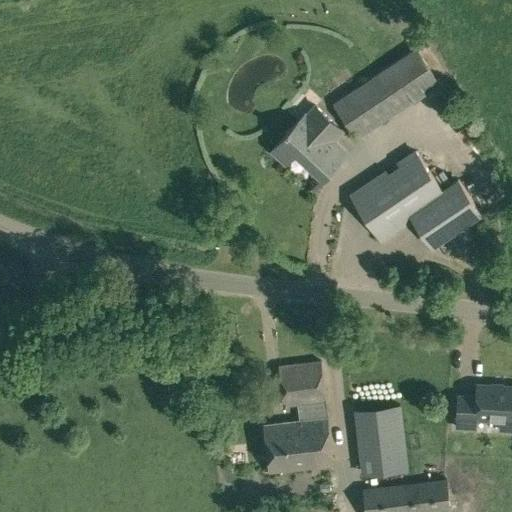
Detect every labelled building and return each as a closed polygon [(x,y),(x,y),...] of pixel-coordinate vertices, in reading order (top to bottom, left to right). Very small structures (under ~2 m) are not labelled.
[(334,102),(357,137),(439,82),(416,47),(334,102)] [(297,150),(325,175),(346,152),(335,141),(346,130),(315,102),(305,113),(272,149),(286,162),(297,150)] [(409,212),(432,247),(481,214),(458,179),(442,189),(416,150),(398,162),(401,166),(371,187),(368,182),(351,194),(380,238),(397,227),(394,222),(409,212)] [(460,267),(473,259),(456,232),(443,241),(460,267)] [(321,360),(279,365),(284,404),(298,403),(299,419),(327,415),(321,360)] [(477,391),(459,390),(456,428),(476,429),(476,422),(511,423),(511,380),(477,379),(477,391)] [(333,463),(327,415),(299,419),(264,423),(269,471),(333,463)] [(402,418),(373,422),(375,442),(379,441),(383,471),(408,468),(402,418)] [(362,488),(365,511),(428,511),(452,509),(447,476),(362,488)]
